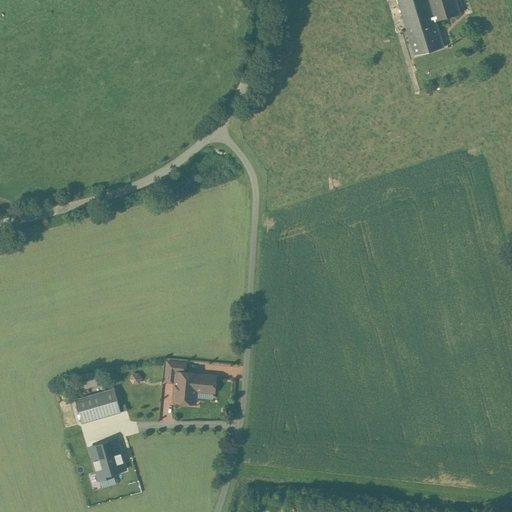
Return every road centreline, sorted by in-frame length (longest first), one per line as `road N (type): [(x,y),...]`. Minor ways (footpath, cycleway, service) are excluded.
road 1 (residential): [(219,511),(247,387),(255,186),(216,130)]
road 2 (residential): [(216,130),(175,164),(107,196),(0,224)]
road 3 (residential): [(264,0),(242,90),(216,130)]
